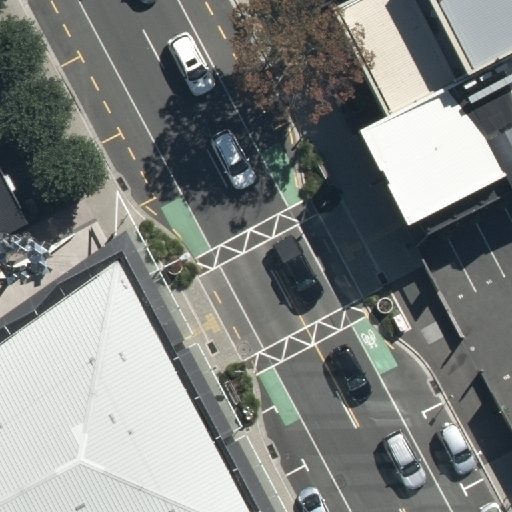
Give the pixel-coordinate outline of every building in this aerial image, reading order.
[(511,0),(337,0),(327,5),(381,111),(464,70),(511,45),(511,0)] [(511,52),(347,136),(376,194),(396,233),(494,183),(497,188),(501,196),(511,189),(511,52)] [(0,234),(42,212),(0,135),(0,234)] [(83,253),(0,310),(0,511),(252,511),(110,238),(83,253)] [(511,254),(480,270),(511,331),(511,254)]
